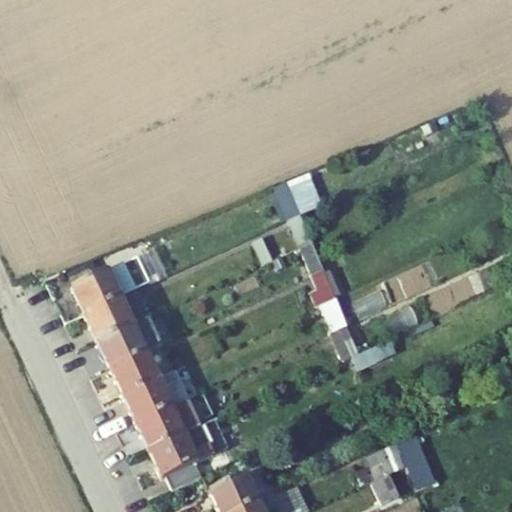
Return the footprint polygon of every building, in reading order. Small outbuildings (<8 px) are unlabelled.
[(274,191),(288,224),(300,218),(287,185),(274,191)] [(288,224),(299,252),(312,246),(300,218),(288,224)] [(251,246),(262,270),(273,264),(267,253),(262,241),(251,246)] [(273,264),(295,254),(290,242),(267,253),(273,264)] [(312,246),(299,252),(311,279),(323,274),(318,260),(312,246)] [(310,296),(316,310),(321,308),(335,302),(323,274),(311,279),(317,293),(310,296)] [(106,277),(74,291),(87,319),(119,303),(106,277)] [(87,319),(100,345),(150,321),(137,295),(119,303),(87,319)] [(335,302),(321,308),(333,336),(346,329),(335,302)] [(145,356),(163,347),(150,321),(100,345),(113,372),(145,356)] [(346,329),(333,336),(345,363),(358,357),(346,329)] [(390,343),(358,358),(364,372),(397,357),(390,343)] [(113,372),(126,398),(158,383),(145,356),(113,372)] [(364,372),(358,358),(353,361),(359,374),(364,372)] [(126,398),(140,425),(171,410),(158,383),(126,398)] [(140,425),(153,453),(199,430),(186,403),(171,410),(140,425)] [(199,430),(153,453),(166,480),(170,478),(176,492),(207,477),(200,463),(213,458),(199,430)] [(395,448),(364,461),(374,484),(404,471),(395,448)] [(416,466),(404,471),(412,488),(423,483),(416,466)] [(213,495),(221,511),(247,511),(262,505),(248,478),(213,495)] [(399,500),(389,478),(371,486),(381,508),(399,500)]
